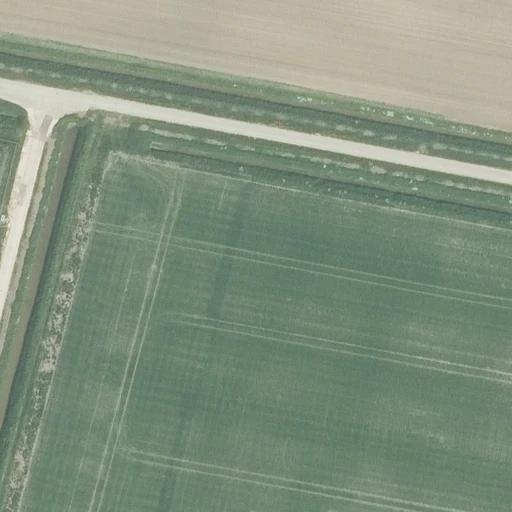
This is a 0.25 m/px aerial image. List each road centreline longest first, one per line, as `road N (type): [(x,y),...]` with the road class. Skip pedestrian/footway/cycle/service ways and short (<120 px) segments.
road 1 (unclassified): [(511,179),(0,85)]
road 2 (track): [(0,292),(47,94)]
